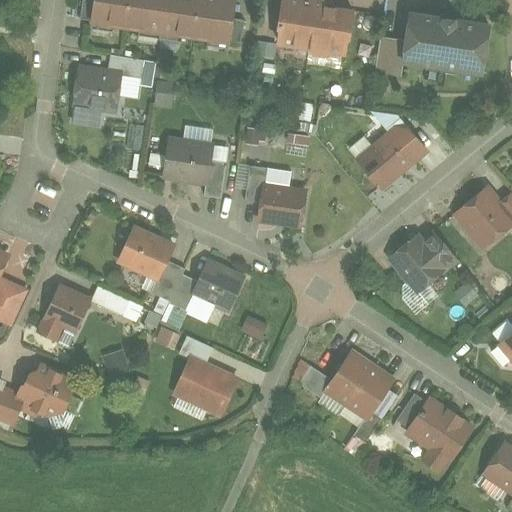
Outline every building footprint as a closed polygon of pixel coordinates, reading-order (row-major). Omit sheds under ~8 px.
[(94,0),(92,21),(230,40),(235,0),(94,0)] [(328,0),(280,0),(273,42),(345,53),(347,38),(352,35),(356,7),(328,2),(328,0)] [(492,22),(411,8),(406,39),(403,57),(484,70),(492,22)] [(403,57),(406,39),(380,35),(375,73),(400,77),(403,57)] [(109,54),(107,67),(121,70),(140,73),(142,59),(109,54)] [(75,102),(72,122),(96,126),(100,105),(115,108),(121,70),(107,67),(77,62),(71,101),(75,102)] [(168,107),(172,83),(155,80),(151,104),(168,107)] [(418,115),(406,125),(417,139),(420,142),(432,133),(418,115)] [(388,131),(403,150),(417,139),(406,125),(400,117),(386,128),(388,131)] [(243,140),(262,142),(264,130),(245,127),(243,140)] [(388,131),(355,158),(379,188),(412,161),(403,150),(388,131)] [(290,146),(303,151),(308,138),(295,133),(290,146)] [(169,137),(163,175),(206,181),(209,162),(212,143),(169,137)] [(224,164),(209,162),(206,181),(205,193),(220,195),(224,164)] [(245,200),(261,202),(263,186),(266,168),(250,166),(245,200)] [(261,202),(259,220),(300,226),(305,191),(263,186),(261,202)] [(485,190),(454,214),(480,248),(511,224),(495,203),(485,190)] [(511,195),(509,192),(495,203),(511,224),(511,225),(511,195)] [(134,225),(117,261),(155,278),(164,259),(172,242),(134,225)] [(414,236),(388,257),(418,292),(457,260),(432,231),(419,242),(414,236)] [(0,251),(0,272),(8,255),(0,251)] [(183,268),(164,259),(155,278),(150,289),(169,298),(167,302),(185,311),(193,294),(199,280),(181,271),(183,268)] [(199,280),(193,294),(227,309),(243,275),(209,260),(199,280)] [(26,288),(0,276),(0,320),(10,325),(26,288)] [(97,284),(90,300),(120,314),(128,299),(97,284)] [(57,285),(37,330),(55,339),(62,324),(76,331),(90,300),(57,285)] [(244,314),(237,329),(258,339),(265,325),(244,314)] [(171,347),(176,336),(158,328),(153,339),(171,347)] [(511,332),(491,350),(502,364),(509,358),(511,360),(511,332)] [(190,356),(204,362),(210,348),(185,337),(179,351),(190,356)] [(106,375),(125,369),(119,349),(99,355),(106,375)] [(331,380),(323,391),(364,419),(369,411),(392,377),(351,350),(331,380)] [(190,356),(172,393),(219,415),(237,377),(204,362),(190,356)] [(16,391),(14,398),(21,410),(36,416),(37,412),(47,416),(64,409),(77,379),(32,358),(16,391)] [(323,391),(331,380),(310,366),(299,383),(319,397),(323,391)] [(14,398),(16,391),(0,384),(0,419),(15,425),(21,410),(14,398)] [(410,428),(427,402),(415,394),(397,420),(410,428)] [(410,428),(407,433),(428,447),(421,457),(439,469),(446,459),(450,462),(475,425),(431,396),(427,402),(410,428)] [(379,418),(369,411),(364,419),(354,434),(364,441),(379,418)] [(287,413),(278,419),(286,431),(296,424),(287,413)] [(511,458),(497,449),(480,474),(511,494),(511,458)] [(504,504),(509,495),(475,476),(470,485),(504,504)]
